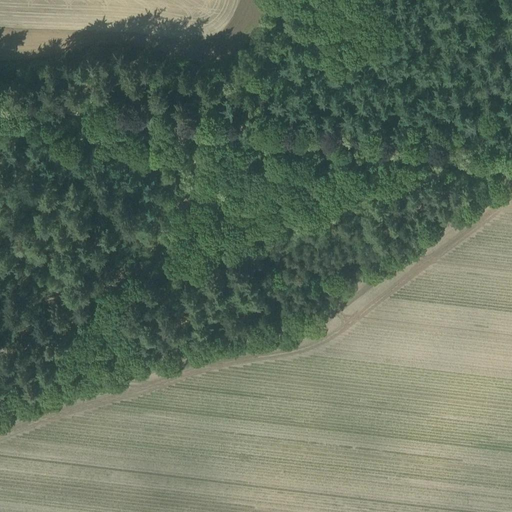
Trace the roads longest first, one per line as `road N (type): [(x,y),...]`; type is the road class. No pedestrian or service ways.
road 1 (track): [(194,126),(169,270),(55,309),(0,315)]
road 2 (track): [(511,167),(237,130)]
road 3 (track): [(237,130),(0,105)]
road 4 (track): [(344,0),(266,77),(237,130)]
